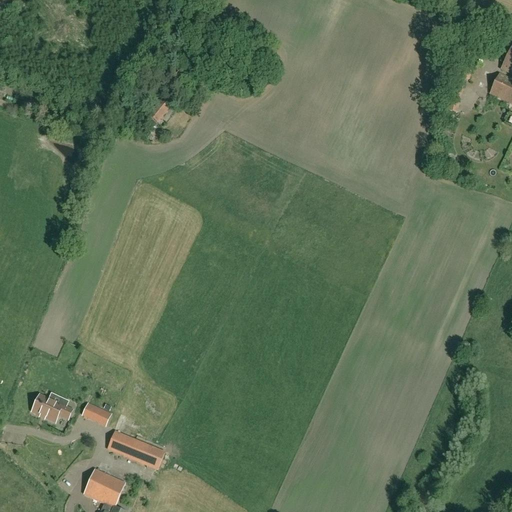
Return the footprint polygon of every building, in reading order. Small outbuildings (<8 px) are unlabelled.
[(501,70),(511,75),(511,47),(511,48),(501,70)] [(457,115),(466,80),(468,80),(475,51),(462,48),(455,77),(446,112),(457,115)] [(511,80),(500,75),(490,95),(511,105),(511,80)] [(162,101),(149,117),(157,123),(170,107),(162,101)] [(58,405),(49,401),(40,397),(32,413),(56,424),(59,417),(68,421),(73,412),(66,409),(68,403),(61,400),(58,405)] [(109,429),(115,416),(88,404),(82,417),(109,429)] [(7,433),(0,438),(0,447),(13,465),(25,456),(7,433)] [(109,449),(158,469),(164,456),(114,435),(109,449)] [(50,448),(41,458),(64,478),(73,468),(50,448)] [(114,509),(114,510),(126,485),(95,471),(84,496),(114,509)]
